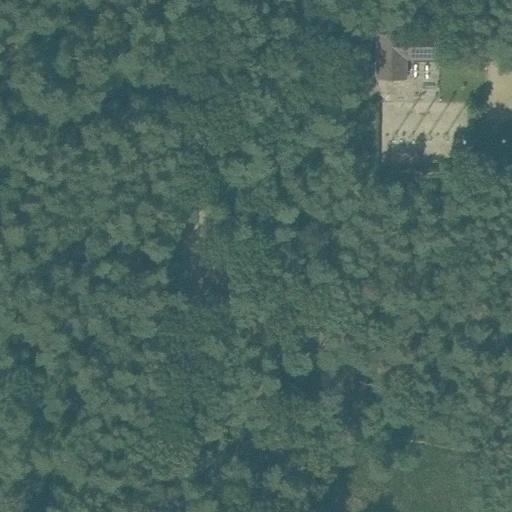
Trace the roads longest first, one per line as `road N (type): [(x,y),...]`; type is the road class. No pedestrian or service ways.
road 1 (track): [(203,60),(179,511)]
road 2 (unclassified): [(173,418),(193,96),(208,0)]
